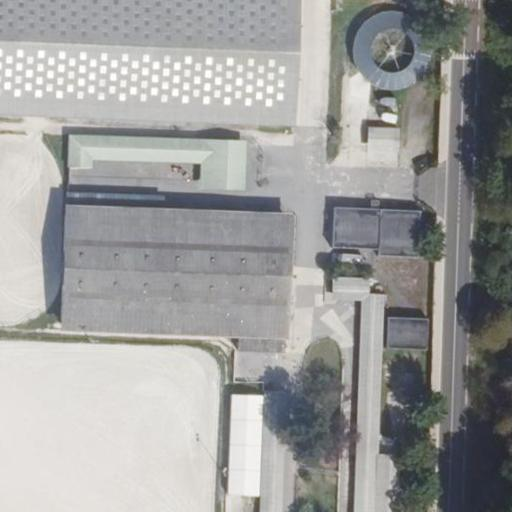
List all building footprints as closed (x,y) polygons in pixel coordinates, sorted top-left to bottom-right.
[(236,0),(236,5),(161,3),(0,0),(0,103),(295,112),(296,0),(236,0)] [(404,46),(385,45),(383,96),(401,96),(404,46)] [(401,119),(373,118),(373,129),(369,129),(369,158),(400,159),(401,119)] [(182,143),(66,137),(67,155),(182,160),(182,143)] [(234,147),(208,147),(206,188),(234,187),(234,147)] [(159,202),(64,200),(58,322),(236,331),(235,354),(281,355),(288,222),(188,220),(188,209),(158,208),(159,202)] [(415,206),(334,203),(334,224),(414,228),(415,206)] [(414,245),(393,244),(390,286),(410,287),(414,245)] [(330,289),(367,290),(368,273),(330,272),(330,289)] [(383,290),(367,290),(356,511),(384,511),(388,438),(376,438),(378,391),(394,392),(397,330),(381,330),(383,290)] [(259,393),(230,395),(226,492),(255,498),(259,393)] [(273,511),(277,393),(259,393),(255,498),(254,511),(273,511)]
